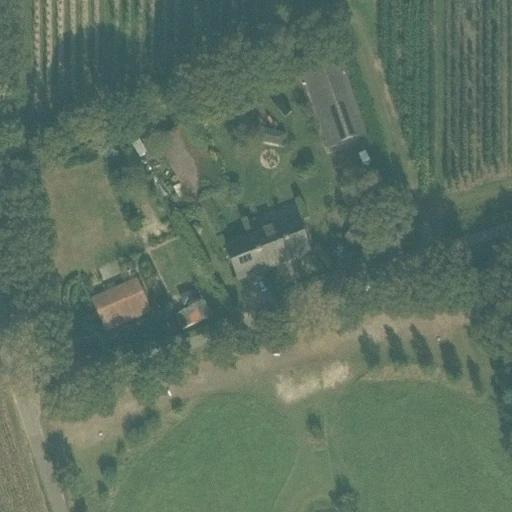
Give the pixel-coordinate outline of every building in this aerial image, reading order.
[(329,151),(367,138),(340,60),(301,74),(329,151)] [(228,188),(191,124),(155,144),(193,208),(228,188)] [(265,131),(263,145),(282,147),(284,133),(265,131)] [(240,281),(311,253),(299,220),(227,249),(240,281)] [(355,230),(345,242),(354,249),(364,236),(355,230)] [(152,316),(137,282),(95,300),(109,335),(152,316)] [(193,327),(212,318),(201,298),(183,308),(193,327)]
